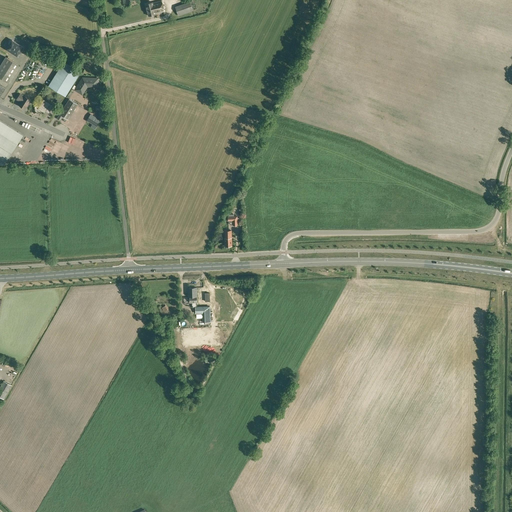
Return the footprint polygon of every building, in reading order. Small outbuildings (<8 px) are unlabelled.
[(164,11),(161,0),(153,2),(152,2),(146,4),(149,16),(155,14),(164,11)] [(178,16),(193,11),(190,1),(175,6),(178,16)] [(20,54),(24,48),(23,47),(23,46),(12,39),(11,40),(10,40),(8,43),(8,44),(9,44),(5,49),(17,57),(19,54),(20,54)] [(0,77),(9,83),(20,66),(6,57),(0,65),(0,77)] [(65,96),(80,72),(63,62),(48,86),(65,96)] [(98,87),(99,79),(83,78),(75,90),(83,95),(87,87),(98,87)] [(24,96),(20,93),(17,99),(21,101),(19,105),(25,109),(31,100),(24,96)] [(35,108),(35,109),(35,110),(35,111),(36,111),(37,111),(37,112),(38,112),(39,111),(40,110),(44,113),(45,111),(49,113),(54,106),(43,99),(39,106),(38,106),(37,106),(36,106),(35,106),(35,107),(35,108)] [(68,120),(78,104),(69,99),(60,114),(59,114),(57,118),(60,121),(63,116),(68,120)] [(92,124),(96,127),(100,120),(91,114),(86,120),(92,124)] [(0,164),(5,164),(23,135),(0,120),(0,164)] [(75,137),(73,144),(81,146),(82,139),(75,137)] [(52,152),(58,141),(53,139),(48,149),(52,152)] [(57,149),(69,154),(71,148),(59,144),(57,149)] [(238,225),(237,216),(228,216),(228,221),(233,221),(233,226),(238,225)] [(232,238),(232,230),(224,231),(224,246),(232,246),(232,238)] [(197,287),(188,288),(188,297),(190,297),(190,303),(192,303),(192,307),(195,307),(196,314),(202,314),(203,322),(210,322),(210,307),(196,307),(196,303),(197,303),(197,296),(197,287)] [(158,322),(170,322),(170,304),(158,304),(158,322)] [(0,397),(4,399),(12,385),(4,381),(0,387),(0,397)]
